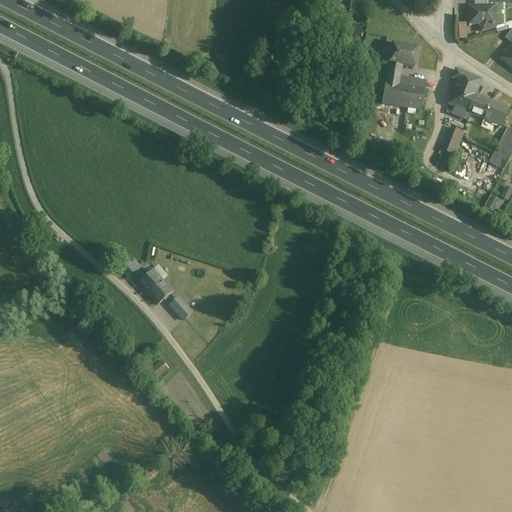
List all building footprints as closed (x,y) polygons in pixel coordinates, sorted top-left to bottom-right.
[(291,0),(290,6),(279,5),(277,18),(296,20),(298,0),(296,0),(291,0)] [(358,0),(328,0),(343,2),(342,11),(338,10),(338,12),(341,12),(341,13),(356,16),(358,0)] [(494,4),(495,7),(495,28),(504,26),(503,4),(494,4)] [(474,7),(468,7),(469,26),(469,25),(482,25),(482,32),(480,32),(481,33),(495,28),(495,7),(488,7),(474,7)] [(469,39),(468,23),(460,24),(461,39),(469,39)] [(421,44),(395,40),(381,115),(395,117),(397,105),(423,110),(428,79),(402,75),(404,64),(417,64),(421,44)] [(511,46),(501,60),(511,69),(511,46)] [(481,81),(456,71),(453,79),(458,82),(448,105),(456,108),(453,115),(468,120),(471,114),(502,127),(509,111),(475,97),(481,81)] [(468,130),(453,125),(444,148),(458,154),(468,130)] [(511,131),(508,129),(499,147),(500,148),(511,154),(511,153),(511,131)] [(506,163),(511,154),(500,148),(495,158),(506,163)] [(511,188),(507,186),(501,197),(509,201),(511,195),(511,188)] [(118,267),(130,281),(138,273),(128,262),(125,265),(123,263),(118,267)] [(154,273),(138,287),(157,309),(173,295),(154,273)] [(179,300),(173,307),(185,319),(192,312),(179,300)] [(160,376),(169,369),(164,361),(154,368),(160,376)]
